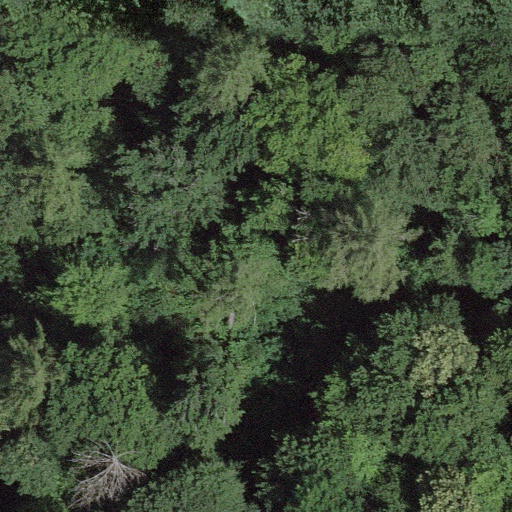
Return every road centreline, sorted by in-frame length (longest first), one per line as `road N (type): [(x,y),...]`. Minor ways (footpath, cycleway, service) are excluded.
road 1 (track): [(253,0),(453,293),(511,422)]
road 2 (track): [(0,466),(119,511)]
